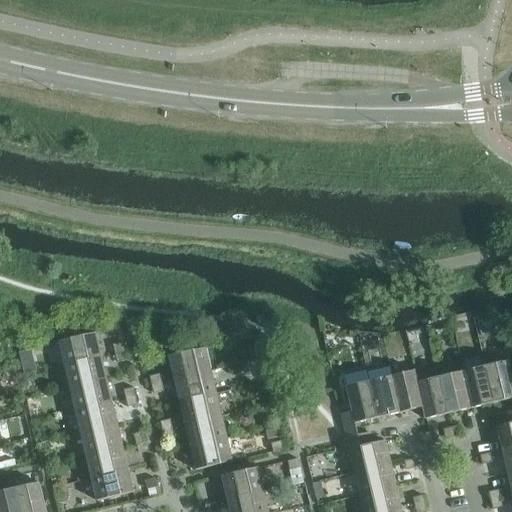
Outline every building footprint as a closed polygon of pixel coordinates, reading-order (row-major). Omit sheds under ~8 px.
[(60,342),(66,365),(102,357),(97,333),(60,342)] [(113,345),(115,354),(125,351),(123,342),(113,345)] [(170,356),(175,379),(212,371),(206,348),(170,356)] [(125,351),(115,354),(117,362),(127,360),(125,351)] [(66,365),(71,388),(108,379),(102,357),(66,365)] [(511,374),(509,361),(486,367),(494,403),(511,398),(511,374)] [(486,367),(463,372),(472,408),(494,403),(486,367)] [(175,379),(181,402),(217,394),(212,371),(175,379)] [(416,371),(393,376),(401,413),(423,408),(424,407),(418,383),(419,383),(416,371)] [(463,372),(441,377),(449,414),(472,408),(463,372)] [(150,376),(152,385),(162,383),(160,374),(150,376)] [(393,376),(370,382),(379,418),(401,413),(393,376)] [(441,377),(419,383),(418,383),(424,407),(423,408),(426,419),(449,414),(441,377)] [(71,388),(77,410),(113,402),(108,379),(71,388)] [(379,418),(370,382),(347,387),(353,412),(342,415),(344,426),(360,423),(379,418)] [(162,383),(152,385),(154,394),(164,392),(162,383)] [(124,390),(126,399),(136,396),(134,387),(124,390)] [(181,402),(186,425),(222,416),(217,394),(181,402)] [(136,396),(126,399),(128,408),(138,405),(136,396)] [(77,410),(82,433),(118,424),(113,402),(77,410)] [(186,425),(191,447),(228,439),(222,416),(186,425)] [(161,422),(163,430),(173,428),(171,419),(161,422)] [(346,432),(347,438),(359,435),(362,434),(361,429),(360,423),(344,426),(346,432)] [(498,427),(503,450),(511,448),(511,423),(511,424),(498,427)] [(82,433),(87,455),(124,447),(118,424),(82,433)] [(461,425),(452,427),(455,438),(464,435),(461,425)] [(455,438),(452,427),(444,429),(446,440),(455,438)] [(173,428),(163,430),(165,439),(175,437),(173,428)] [(278,429),(267,431),(269,440),(280,438),(278,429)] [(421,434),(424,445),(433,442),(430,432),(421,434)] [(135,435),(137,444),(147,441),(145,433),(135,435)] [(362,434),(359,435),(361,447),(373,444),(370,433),(362,434)] [(347,438),(355,473),(392,464),(386,441),(373,444),(361,447),(359,435),(347,438)] [(228,439),(191,447),(197,470),(233,462),(228,439)] [(147,441),(137,444),(139,453),(149,450),(147,441)] [(272,443),(274,452),(284,450),(282,441),(272,443)] [(87,455),(93,478),(129,469),(124,447),(87,455)] [(511,448),(503,450),(509,473),(511,471),(511,448)] [(480,455),(483,464),(493,462),(491,453),(480,455)] [(288,461),(294,484),(304,482),(298,459),(288,461)] [(417,468),(415,459),(405,461),(407,470),(417,468)] [(355,473),(361,495),(397,487),(392,464),(355,473)] [(223,476),(228,500),(265,491),(259,468),(223,476)] [(129,469),(93,478),(98,501),(134,493),(129,469)] [(146,480),(148,489),(155,487),(158,487),(156,478),(146,480)] [(47,511),(40,483),(17,488),(22,511),(47,511)] [(155,487),(148,489),(150,496),(157,494),(155,487)] [(361,495),(364,511),(391,511),(402,509),(397,487),(361,495)] [(22,511),(17,488),(0,492),(0,511),(22,511)] [(489,492),(491,501),(501,498),(499,489),(489,492)] [(228,500),(231,511),(269,511),(265,491),(228,500)] [(413,497),(415,506),(426,504),(424,495),(413,497)] [(501,498),(491,501),(493,509),(503,507),(501,498)]
